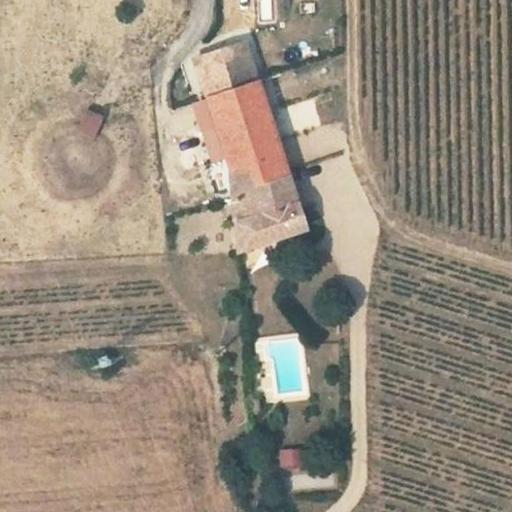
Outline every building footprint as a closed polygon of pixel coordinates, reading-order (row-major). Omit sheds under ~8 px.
[(194,62),(206,101),(257,84),(245,44),(194,62)] [(215,127),(229,173),(231,195),(286,174),(257,84),(206,101),(215,127)] [(86,114),(80,126),(74,126),(68,126),(61,128),(56,130),(50,134),(46,139),(42,144),(39,150),(38,156),(37,162),(38,169),(39,175),(46,186),(50,190),(56,194),(61,197),(68,198),(74,199),(80,198),(86,197),(92,194),(102,186),(106,181),(108,175),(110,169),(111,162),(110,156),(108,150),(106,144),(102,139),(97,134),(103,122),(86,114)] [(207,181),(229,173),(215,127),(192,135),(207,181)] [(232,205),(234,222),(237,252),(303,229),(301,222),(295,205),(286,174),(231,195),(232,205)] [(334,486),(333,473),(308,475),(309,487),(334,486)]
